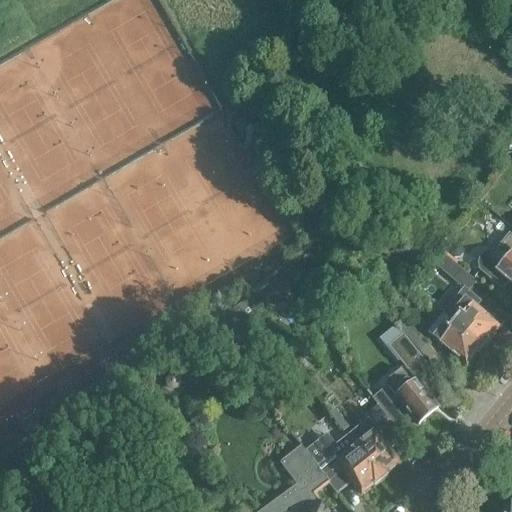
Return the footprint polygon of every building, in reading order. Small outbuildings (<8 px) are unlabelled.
[(502,290),(507,283),(509,284),(510,284),(511,285),(511,236),(509,234),(493,252),(492,252),(487,252),(482,255),(479,259),(477,264),(478,269),(478,270),(502,290)] [(452,280),(460,270),(444,257),(436,266),(452,280)] [(463,289),(442,315),(483,349),(489,341),(488,340),(490,338),(492,338),(495,334),(495,331),(498,328),(484,317),(485,317),(475,308),(480,303),(463,289)] [(249,298),(234,310),(247,327),(263,316),(249,298)] [(476,357),(483,349),(442,315),(426,333),(439,344),(439,345),(452,356),(453,355),(466,366),(469,363),(471,363),(474,359),(474,357),(475,356),(476,357)] [(172,339),(184,331),(180,324),(176,328),(173,323),(167,327),(170,332),(168,333),(172,339)] [(413,329),(405,336),(418,352),(426,345),(413,329)] [(106,399),(119,391),(116,386),(148,367),(143,358),(152,353),(145,341),(136,346),(137,348),(87,377),(96,392),(89,396),(96,407),(107,400),(106,399)] [(410,377),(391,392),(418,425),(437,410),(410,377)] [(348,438),(381,481),(388,476),(386,474),(398,465),(388,451),(403,439),(377,407),(367,415),(366,425),(348,438)] [(339,409),(331,415),(344,432),(352,426),(339,409)] [(399,415),(390,422),(400,435),(409,427),(399,415)] [(374,486),(381,481),(348,438),(314,464),(327,482),(336,494),(351,482),(361,495),(373,485),(374,486)] [(327,482),(314,464),(301,447),(279,464),(301,492),(281,507),(277,501),(261,511),(323,511),(311,495),(327,482)]
